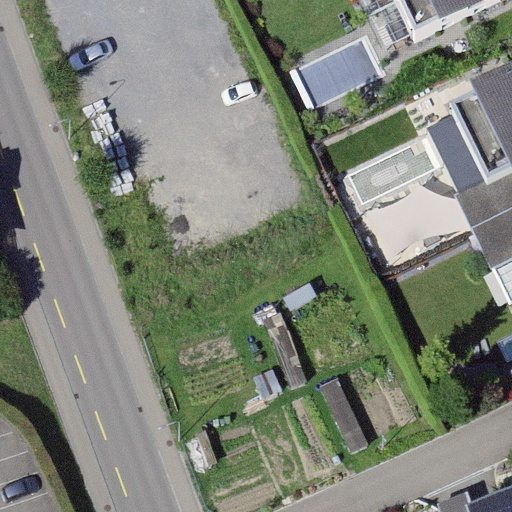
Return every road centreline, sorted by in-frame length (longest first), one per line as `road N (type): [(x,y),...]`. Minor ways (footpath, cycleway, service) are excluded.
road 1 (tertiary): [(156,511),(0,81)]
road 2 (residential): [(511,424),(330,511)]
